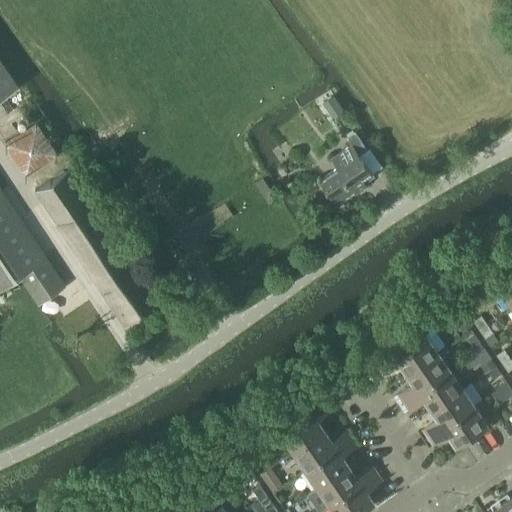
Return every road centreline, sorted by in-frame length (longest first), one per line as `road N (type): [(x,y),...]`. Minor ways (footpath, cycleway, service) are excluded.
road 1 (unclassified): [(0,461),(149,386),(424,195),(511,148)]
road 2 (residential): [(425,488),(352,385)]
